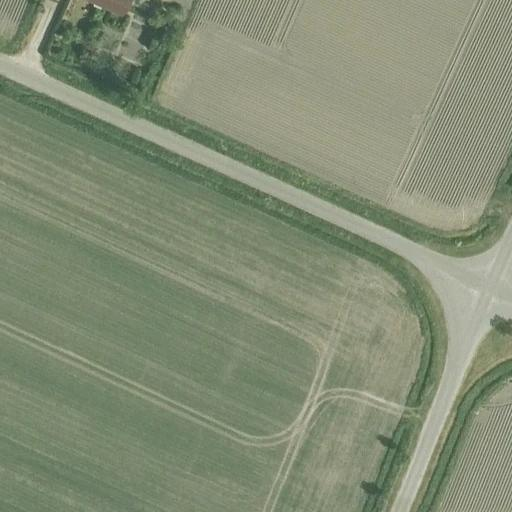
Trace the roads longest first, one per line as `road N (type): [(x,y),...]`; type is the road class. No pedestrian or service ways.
road 1 (unclassified): [(486,288),(0,63)]
road 2 (unclassified): [(401,511),(486,288)]
